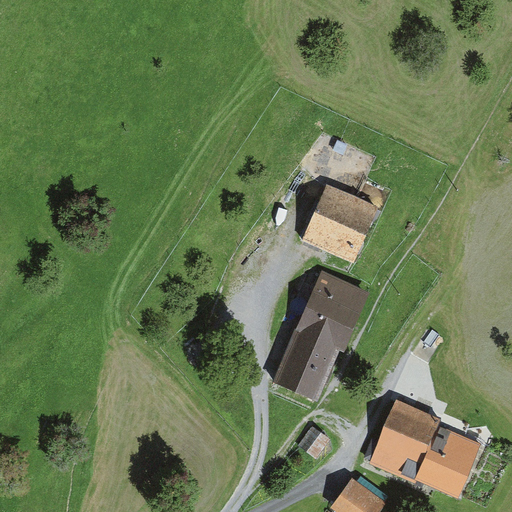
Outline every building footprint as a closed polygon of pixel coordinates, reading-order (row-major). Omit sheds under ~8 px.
[(373,207),(324,187),(302,242),(351,262),(373,207)] [(313,271),(272,385),(317,401),(335,353),(345,357),(367,296),(352,290),(353,285),(313,271)] [(435,420),(390,402),(365,464),(457,500),(479,446),(432,427),(435,420)] [(323,448),(309,439),(298,455),(312,465),(323,448)] [(375,511),(381,503),(344,479),(322,511),(375,511)]
